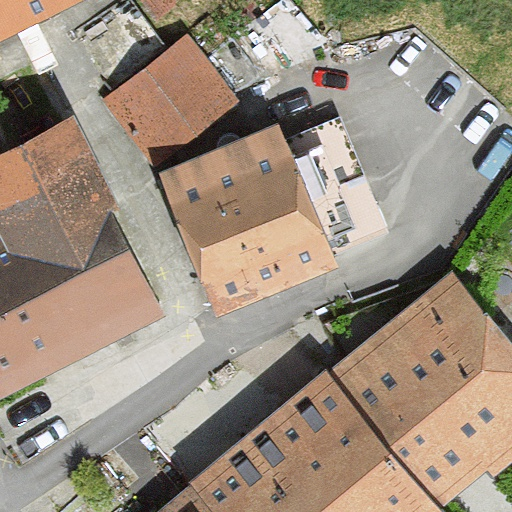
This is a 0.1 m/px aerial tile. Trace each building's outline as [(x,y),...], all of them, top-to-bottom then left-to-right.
[(0,0),(0,43),(87,0),(0,0)] [(247,91),(192,29),(109,103),(163,164),(247,91)] [(0,402),(178,309),(87,104),(0,142),(0,195),(9,216),(0,220),(0,402)] [(231,312),(358,261),(298,113),(170,164),(231,312)] [(511,458),(511,317),(469,262),(348,352),(417,432),(467,494),(511,458)] [(348,352),(241,443),(295,511),(321,511),(361,479),(417,432),(348,352)] [(417,432),(361,479),(387,511),(481,511),(467,494),(417,432)] [(295,511),(241,443),(205,472),(242,511),(295,511)] [(242,511),(205,472),(157,511),(242,511)] [(387,511),(361,479),(321,511),(387,511)]
